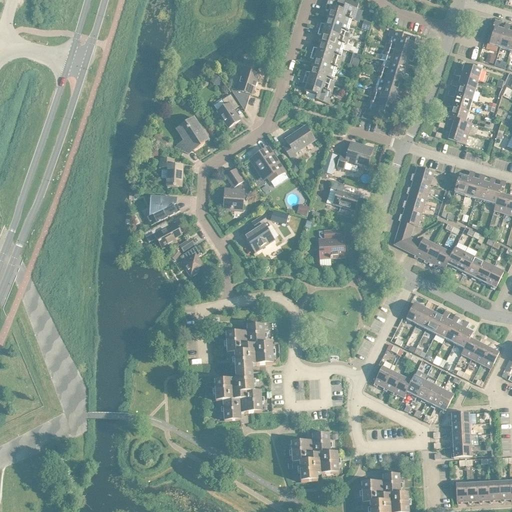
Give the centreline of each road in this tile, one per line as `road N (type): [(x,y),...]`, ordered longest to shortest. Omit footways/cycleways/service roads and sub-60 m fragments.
road 1 (residential): [(231,297),(219,238),(201,203),(204,174),(213,158),(262,128),(310,0)]
road 2 (secondary): [(0,294),(86,61)]
road 3 (secondary): [(73,55),(0,261)]
road 4 (tertiary): [(409,273),(377,253),(406,140)]
road 5 (residential): [(293,366),(293,304),(268,292),(231,297)]
road 6 (tertiary): [(406,140),(454,23)]
